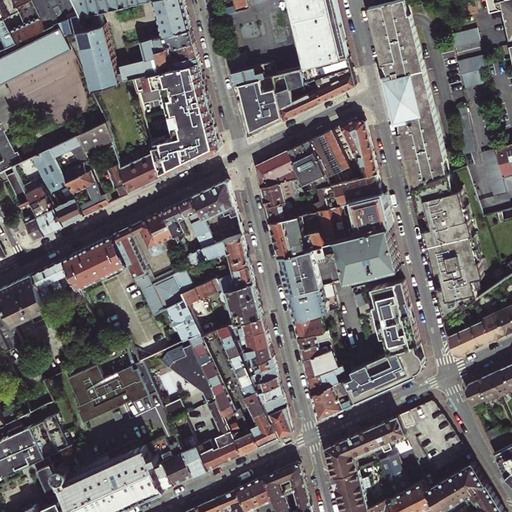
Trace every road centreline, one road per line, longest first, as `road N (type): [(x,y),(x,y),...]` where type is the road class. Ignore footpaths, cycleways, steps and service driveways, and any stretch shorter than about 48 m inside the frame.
road 1 (residential): [(375,91),(447,375)]
road 2 (residential): [(312,439),(241,155)]
road 3 (residential): [(23,261),(241,155)]
road 4 (residential): [(150,511),(312,439)]
road 5 (residential): [(241,155),(201,0)]
road 6 (residential): [(312,439),(447,375)]
road 7 (residential): [(241,155),(375,91)]
road 8 (residential): [(447,375),(511,495)]
